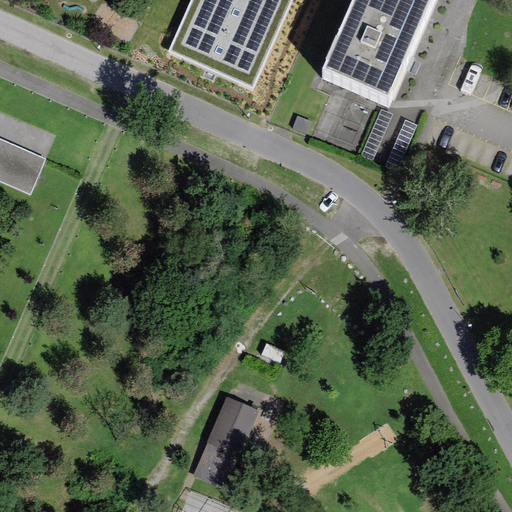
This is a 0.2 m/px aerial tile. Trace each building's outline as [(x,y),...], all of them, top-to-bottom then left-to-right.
[(292,0),(188,0),(167,49),(254,87),(292,0)] [(433,0),(351,0),(322,70),(391,99),(433,0)] [(32,157),(0,143),(0,189),(13,195),(32,157)] [(224,492),(257,412),(224,398),(191,478),(224,492)] [(241,511),(242,509),(193,492),(186,511),(241,511)]
